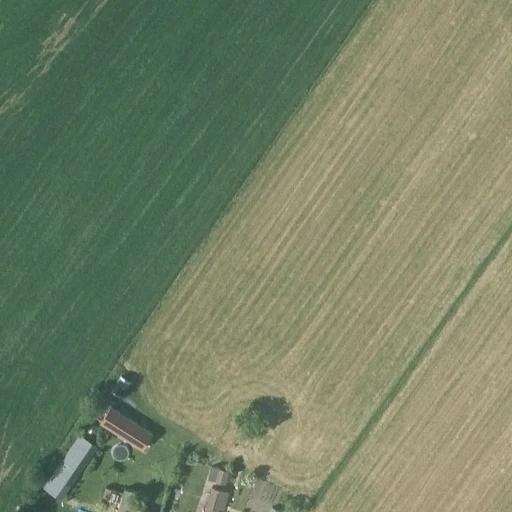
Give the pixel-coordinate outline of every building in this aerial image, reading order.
[(153,432),(112,406),(100,424),(141,451),(153,432)] [(62,499),(98,447),(80,434),(44,487),(62,499)] [(229,471),(219,468),(216,481),(226,483),(229,471)] [(217,511),(219,509),(225,510),(230,493),(212,487),(204,511),(217,511)] [(149,511),(133,507),(138,493),(125,489),(117,511),(149,511)]
